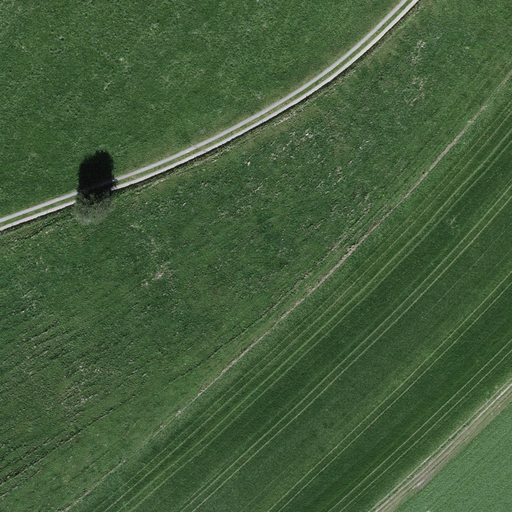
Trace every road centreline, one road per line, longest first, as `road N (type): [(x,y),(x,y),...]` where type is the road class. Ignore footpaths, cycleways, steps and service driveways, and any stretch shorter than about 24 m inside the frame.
road 1 (track): [(410,0),(299,95),(205,148),(0,225)]
road 2 (track): [(511,384),(379,511)]
